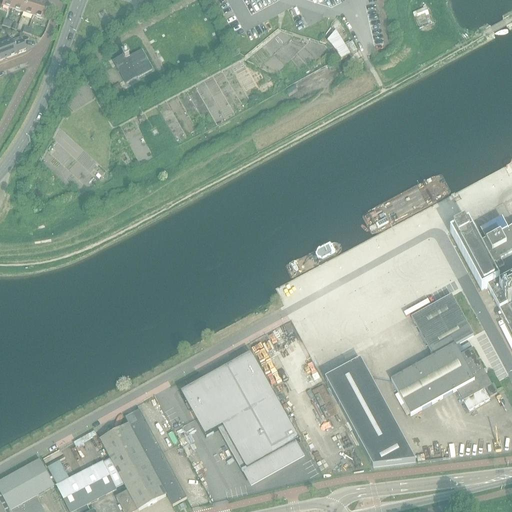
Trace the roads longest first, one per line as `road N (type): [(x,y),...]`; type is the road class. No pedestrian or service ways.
road 1 (unclassified): [(0,469),(438,228)]
road 2 (tertiary): [(0,172),(32,120),(80,0)]
road 3 (tertiary): [(337,510),(511,476)]
road 4 (unclassified): [(511,367),(438,228)]
